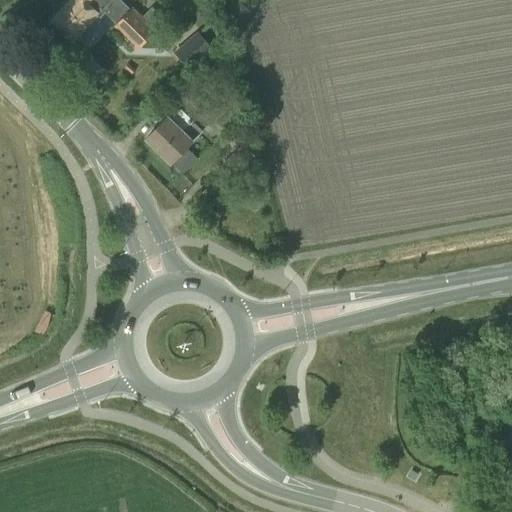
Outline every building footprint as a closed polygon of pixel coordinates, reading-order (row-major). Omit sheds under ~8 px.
[(72,0),(54,19),(74,37),(96,14),(100,17),(105,12),(116,23),(130,9),(120,0),(72,0)] [(137,49),(156,31),(133,7),(130,9),(116,23),(114,26),(137,49)] [(197,31),(173,52),(188,69),(211,49),(212,48),(197,31)] [(223,97),(238,88),(216,54),(201,63),(223,97)] [(171,161),(201,130),(178,107),(147,138),(171,161)] [(237,173),(254,155),(243,144),(225,162),(237,173)]
